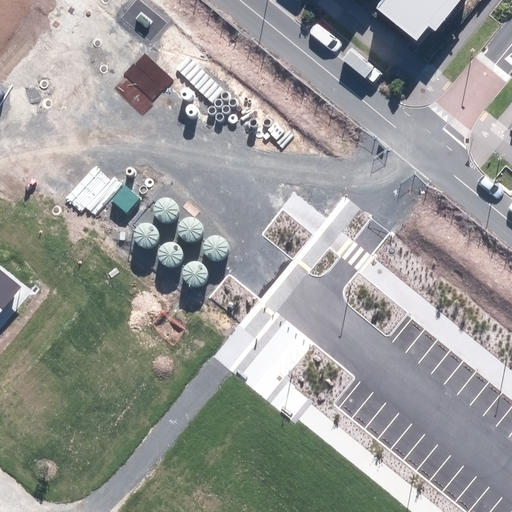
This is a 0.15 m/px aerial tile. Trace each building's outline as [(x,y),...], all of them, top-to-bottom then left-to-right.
[(383,0),(377,9),(416,41),(428,26),(435,32),(461,0),(383,0)] [(140,199),(124,186),(112,200),(128,213),(140,199)] [(155,212),(157,216),(159,219),(162,221),(166,222),(170,222),(173,220),(176,218),(178,215),(179,211),(179,207),(177,204),(174,201),(171,199),(167,198),(163,199),(159,201),(157,204),(155,208),(155,212)] [(179,231),(181,234),(183,237),(186,240),(190,241),(194,240),(197,239),(200,236),(202,233),(203,229),(203,226),(201,222),(198,219),(195,218),(191,217),(187,218),(183,220),(181,223),(180,227),(179,231)] [(136,237),(137,241),(139,244),(143,246),(146,247),(150,247),(154,246),(157,243),(159,240),(159,236),(159,232),(157,229),(155,226),(151,224),(147,224),(143,224),(140,226),(137,230),(136,233),(136,237)] [(204,249),(205,253),(208,256),(211,258),(215,259),(218,259),(222,258),(225,255),(227,252),(228,248),(227,244),(226,241),(223,238),(220,236),(216,235),(212,236),(208,238),(205,242),(204,245),(204,249)] [(160,256),(161,260),(163,263),(167,265),(170,266),(174,266),(178,264),(181,262),(183,258),(183,255),(183,251),(181,247),(179,245),(175,243),(171,242),(167,243),(164,245),(161,248),(160,252),(160,256)] [(184,274),(186,278),(188,281),(191,283),(195,284),(199,284),(202,283),(205,280),(207,277),(208,273),(208,269),(206,266),(203,263),(200,261),(196,261),(192,261),(188,264),(186,267),(184,271),(184,274)] [(0,314),(21,287),(0,269),(0,314)]
